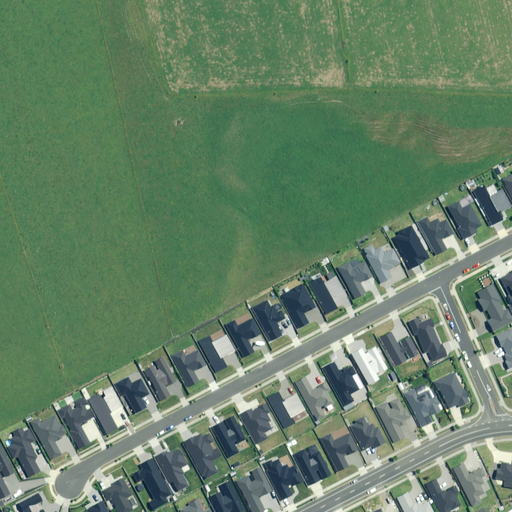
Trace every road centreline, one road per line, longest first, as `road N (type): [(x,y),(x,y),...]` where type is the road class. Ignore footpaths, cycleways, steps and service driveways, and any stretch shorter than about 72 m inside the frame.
road 1 (residential): [(68,483),(101,456),(437,280)]
road 2 (tertiary): [(313,511),(459,437),(498,426)]
road 3 (residential): [(498,426),(437,280)]
